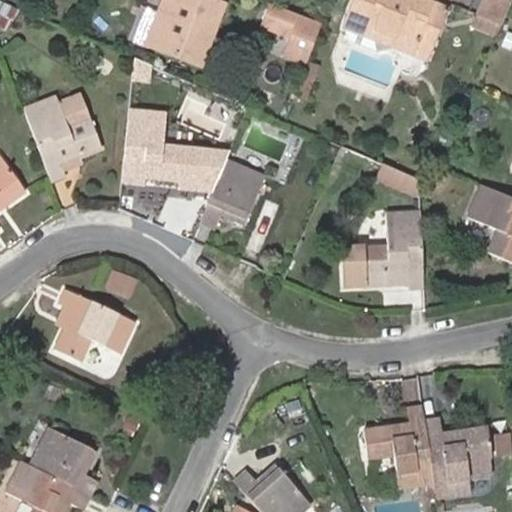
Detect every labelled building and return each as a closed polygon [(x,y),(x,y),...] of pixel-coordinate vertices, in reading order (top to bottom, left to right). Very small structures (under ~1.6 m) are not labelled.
[(168,26),(157,53),(200,69),(225,3),(217,0),(164,0),(156,21),(168,26)] [(373,29),(359,24),(367,2),(361,0),(354,0),(344,27),(379,40),(382,32),(373,29)] [(422,32),(438,38),(449,11),(421,0),(420,0),(361,0),(367,2),(359,24),(373,29),(382,32),(379,40),(414,54),(417,45),(422,32)] [(484,0),(478,13),(498,22),(507,0),(484,0)] [(21,11),(0,2),(0,30),(11,27),(21,11)] [(305,65),(321,24),(311,19),(272,4),(263,26),(292,38),(285,57),(305,65)] [(493,35),(498,22),(478,13),(473,27),(493,35)] [(156,21),(145,48),(157,53),(168,26),(156,21)] [(417,45),(414,54),(430,60),(438,38),(422,32),(417,45)] [(69,129),(92,121),(83,96),(59,104),(69,129)] [(64,173),(59,161),(78,155),(101,146),(92,121),(69,129),(59,104),(58,100),(24,112),(50,182),(65,176),(64,173)] [(138,173),(181,178),(184,151),(162,149),(165,117),(129,113),(121,188),(136,190),(137,185),(138,173)] [(0,210),(27,192),(0,156),(0,155),(0,210)] [(78,155),(59,161),(64,173),(83,166),(78,155)] [(264,177),(227,159),(201,217),(215,223),(220,211),(245,221),(264,177)] [(418,198),(418,180),(384,166),(378,180),(418,198)] [(138,173),(137,185),(180,189),(181,178),(138,173)] [(511,198),(484,186),(470,218),(499,232),(490,252),(511,262),(511,198)] [(420,218),(420,214),(386,216),(388,247),(347,250),(348,288),(365,287),(364,276),(408,272),(408,284),(408,288),(424,287),(420,218)] [(131,296),(139,278),(115,268),(107,286),(131,296)] [(364,276),(365,287),(408,284),(408,272),(364,276)] [(74,311),(64,331),(55,350),(82,364),(94,339),(121,352),(135,323),(68,290),(61,304),(66,307),(74,311)] [(66,307),(56,327),(64,331),(74,311),(66,307)] [(434,481),(426,422),(424,407),(408,409),(410,424),(365,430),(369,458),(396,454),(400,486),(427,482),(434,481)] [(441,420),(426,422),(434,481),(436,498),(471,494),(469,477),(493,473),(489,429),(443,433),(441,420)] [(31,466),(91,494),(98,481),(84,474),(96,449),(52,427),(31,466)] [(510,454),(509,436),(497,437),(499,455),(510,454)] [(83,510),(91,494),(31,466),(24,462),(7,493),(36,508),(34,511),(63,511),(69,501),(83,510)] [(240,487),(261,511),(301,511),(310,504),(278,466),(257,483),(247,471),(235,481),(240,487)] [(436,498),(434,481),(427,482),(429,499),(436,498)]
